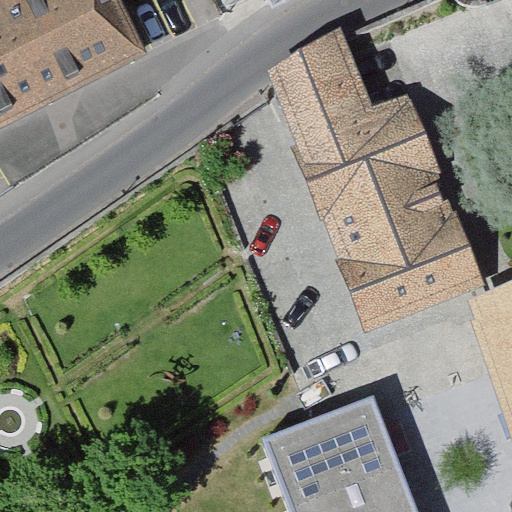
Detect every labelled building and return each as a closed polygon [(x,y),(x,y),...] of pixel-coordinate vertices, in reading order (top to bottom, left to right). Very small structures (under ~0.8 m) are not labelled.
[(0,0),(0,119),(122,64),(91,0),(0,0)] [(91,0),(122,64),(183,36),(163,0),(91,0)] [(282,61),(252,83),(341,332),(459,290),(392,105),(348,121),(321,47),(282,61)] [(511,511),(511,291),(448,309),(498,495),(487,500),(484,511),(511,511)] [(255,438),(276,511),(404,511),(373,404),(255,438)]
